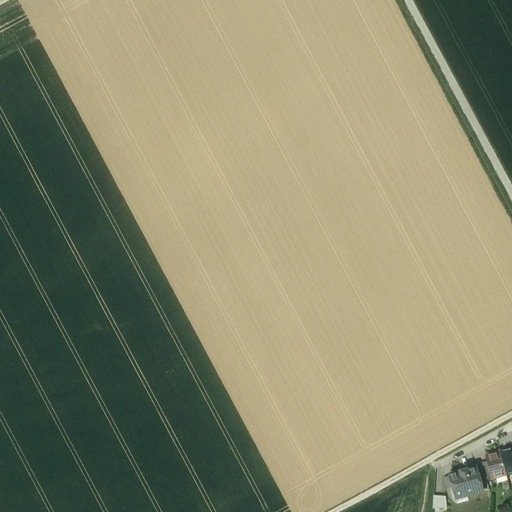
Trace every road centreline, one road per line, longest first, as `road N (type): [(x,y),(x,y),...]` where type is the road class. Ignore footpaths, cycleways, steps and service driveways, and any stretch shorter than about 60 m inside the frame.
road 1 (track): [(511,195),(406,0)]
road 2 (track): [(330,511),(511,415)]
